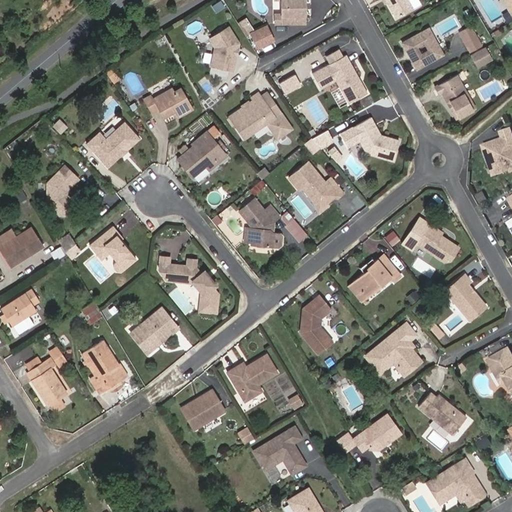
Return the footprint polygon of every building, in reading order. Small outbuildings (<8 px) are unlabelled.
[(304,15),(301,15),(301,0),(274,0),(280,0),(281,15),(275,15),(274,25),(304,24),(304,15)] [(422,8),(417,0),(397,0),(397,2),(406,17),(422,8)] [(511,0),(503,0),(511,14),(511,13),(511,0)] [(244,27),(249,23),(246,19),(241,22),(244,27)] [(251,35),(254,41),(270,34),(267,27),(251,35)] [(472,53),(484,47),(473,27),(460,34),(472,53)] [(211,68),(232,72),(238,45),(228,29),(210,40),(215,51),(211,68)] [(419,71),(445,56),(430,30),(404,45),(419,71)] [(254,41),(258,49),(274,41),(270,34),(254,41)] [(339,49),(326,57),(330,65),(343,57),(339,49)] [(471,57),(478,68),(492,60),(485,49),(471,57)] [(357,79),(359,78),(346,55),(343,57),(330,65),(312,75),(321,90),(336,82),(349,104),(369,94),(361,82),(359,83),(357,79)] [(295,76),(280,84),(286,95),(301,86),(295,76)] [(460,121),(479,110),(459,76),(437,89),(441,96),(445,95),(460,121)] [(178,118),(193,109),(181,87),(174,91),(172,87),(153,98),(151,94),(143,98),(152,113),(159,110),(164,118),(175,112),(178,118)] [(268,122),(275,118),(270,110),(261,98),(258,93),(251,98),(251,101),(248,103),(247,107),(242,107),(228,116),(243,138),(268,122)] [(261,98),(270,110),(276,106),(267,94),(261,98)] [(276,106),(270,110),(275,118),(268,122),(275,132),(280,128),(284,134),(292,129),(276,106)] [(394,160),(399,140),(380,135),(371,118),(342,133),(349,147),(360,141),(367,152),(394,160)] [(87,143),(107,168),(141,142),(126,124),(107,139),(101,132),(87,143)] [(211,171),(229,156),(216,139),(221,135),(215,127),(194,144),(196,146),(179,159),(194,177),(207,167),(211,171)] [(509,128),(500,131),(502,137),(511,135),(509,128)] [(311,138),(318,147),(332,138),(327,130),(311,138)] [(511,134),(511,135),(502,137),(482,144),(487,157),(489,158),(490,161),(489,162),(494,174),(509,169),(511,171),(511,170),(511,134)] [(318,147),(320,149),(334,142),(332,138),(318,147)] [(330,177),(324,181),(307,160),(287,176),(297,189),(299,187),(318,209),(330,199),(328,197),(332,194),(335,198),(342,192),(330,177)] [(65,192),(68,192),(79,180),(67,167),(49,184),(49,204),(61,216),(66,216),(74,208),(74,203),(68,197),(65,196),(65,192)] [(269,173),(265,168),(257,174),(261,179),(269,173)] [(270,224),(279,217),(270,206),(264,210),(254,198),(238,211),(252,228),(252,229),(251,242),(251,244),(277,247),(280,245),(281,236),(279,233),(272,233),(270,231),(270,224)] [(289,209),(281,217),(301,241),(310,233),(289,209)] [(211,219),(215,224),(221,219),(218,214),(211,219)] [(445,258),(453,247),(437,233),(439,230),(428,220),(412,239),(437,259),(445,258)] [(126,276),(141,263),(124,245),(120,240),(122,238),(113,227),(89,247),(102,261),(110,254),(115,260),(121,267),(119,268),(118,273),(122,276),(126,276)] [(0,251),(10,267),(43,246),(31,228),(0,247),(0,251)] [(245,228),(243,242),(251,242),(252,229),(245,228)] [(66,253),(74,246),(66,237),(60,242),(66,253)] [(72,260),(80,254),(74,246),(66,253),(67,254),(72,260)] [(362,269),(363,272),(353,280),(362,291),(366,288),(371,292),(390,276),(394,281),(401,275),(384,252),(362,269)] [(102,261),(107,267),(115,260),(110,254),(102,261)] [(432,277),(437,268),(418,256),(413,265),(432,277)] [(212,290),(216,287),(206,273),(201,275),(196,270),(197,262),(189,262),(189,268),(169,266),(170,260),(161,259),(160,271),(168,282),(187,284),(187,282),(193,282),(204,296),(203,313),(215,314),(217,296),(212,290)] [(468,317),(485,304),(466,281),(469,279),(464,272),(444,288),(468,317)] [(366,288),(362,291),(353,280),(348,284),(361,300),(371,292),(366,288)] [(0,308),(11,327),(36,311),(33,306),(39,302),(31,289),(0,308)] [(332,342),(320,326),(321,316),(331,308),(319,293),(310,300),(311,302),(305,307),(302,306),(299,331),(317,354),(332,342)] [(98,303),(85,307),(90,321),(102,317),(98,303)] [(165,334),(167,336),(176,328),(159,308),(129,334),(144,352),(165,334)] [(38,311),(16,325),(21,333),(43,318),(38,311)] [(401,374),(419,360),(409,346),(405,346),(402,343),(407,339),(413,335),(404,322),(363,353),(377,372),(392,361),(394,363),(394,366),(401,374)] [(429,325),(435,332),(438,329),(432,322),(429,325)] [(99,393),(124,377),(103,343),(85,354),(99,378),(92,382),(99,393)] [(511,353),(507,345),(485,358),(492,370),(500,372),(510,390),(511,389),(511,353)] [(259,384),(260,382),(278,370),(266,352),(245,365),(243,360),(227,370),(245,400),(262,389),(259,384)] [(27,365),(31,371),(43,364),(39,357),(27,365)] [(48,404),(65,393),(45,362),(43,364),(31,371),(28,373),(48,404)] [(181,405),(193,425),(223,408),(211,388),(181,405)] [(448,406),(449,404),(436,393),(433,395),(427,391),(416,405),(450,433),(464,416),(453,406),(451,408),(448,406)] [(297,392),(288,398),(292,404),(301,399),(297,392)] [(369,447),(376,449),(399,432),(386,413),(351,436),(361,449),(368,445),(369,447)] [(291,473),(306,464),(296,447),(292,449),(288,444),(300,435),(294,424),(251,448),(264,468),(281,458),(291,473)] [(475,441),(480,448),(491,441),(486,434),(475,441)] [(468,505),(484,494),(475,479),(471,479),(469,474),(473,471),(464,458),(425,482),(436,497),(446,491),(455,494),(459,501),(463,498),(468,505)] [(324,511),(321,506),(319,507),(317,502),(318,501),(308,485),(288,497),(296,511),(324,511)]
